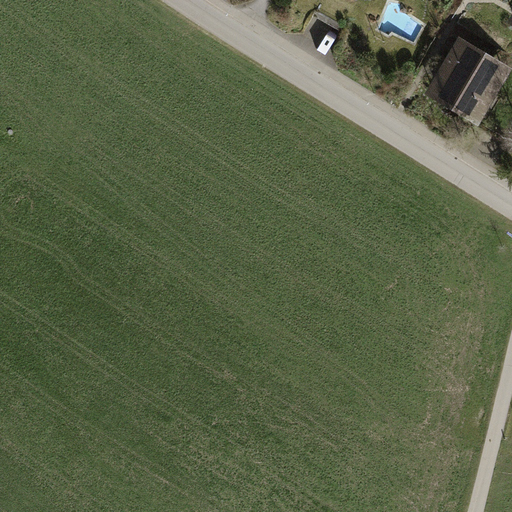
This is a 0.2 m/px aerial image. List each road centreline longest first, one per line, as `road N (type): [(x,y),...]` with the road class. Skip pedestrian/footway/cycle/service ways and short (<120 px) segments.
road 1 (residential): [(186,0),(511,205)]
road 2 (track): [(476,511),(511,371)]
